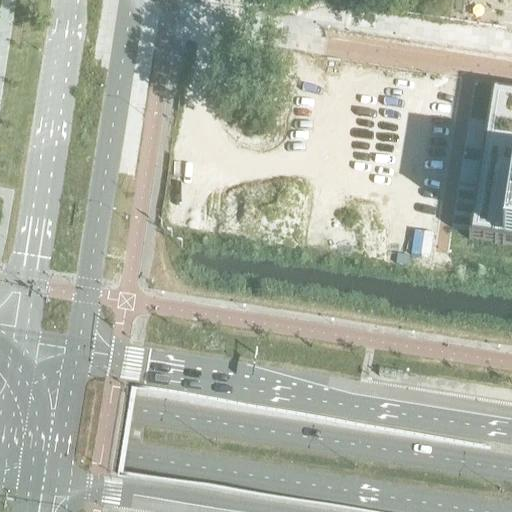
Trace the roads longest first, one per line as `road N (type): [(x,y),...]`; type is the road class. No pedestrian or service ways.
road 1 (secondary): [(511,471),(0,390)]
road 2 (secondary): [(0,437),(476,511)]
road 3 (secondary): [(511,432),(73,355)]
road 4 (tertiary): [(73,355),(130,0)]
road 5 (tertiary): [(68,0),(32,255)]
road 6 (secondary): [(50,482),(255,511)]
road 7 (secondary): [(50,482),(73,355)]
